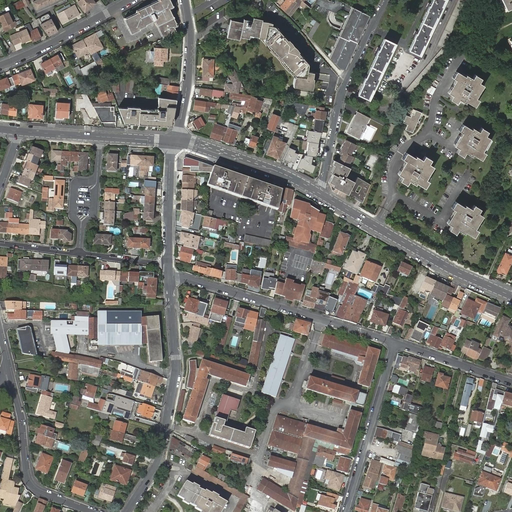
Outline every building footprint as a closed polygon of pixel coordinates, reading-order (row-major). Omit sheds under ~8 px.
[(25,5),(21,0),(13,4),(16,10),(25,5)] [(35,0),(33,1),(37,10),(58,0),(35,0)] [(85,12),(95,3),(92,0),(80,0),(77,2),(85,12)] [(156,21),(164,38),(176,33),(173,27),(176,26),(167,8),(171,6),(168,0),(159,0),(150,5),(152,8),(126,21),(132,33),(139,29),(139,28),(145,25),(145,24),(155,19),(156,19),(158,21),(156,21)] [(286,0),(281,7),(286,11),(289,8),(295,0),(286,0)] [(289,8),(286,11),(285,12),(290,16),(299,5),(304,8),(306,5),(302,1),(303,1),(301,0),(295,0),(289,8)] [(415,36),(414,38),(409,50),(419,55),(424,45),(425,45),(430,34),(429,34),(437,17),(438,18),(443,7),(442,6),(444,0),(432,0),(431,4),(430,6),(429,6),(428,8),(427,10),(427,11),(427,12),(422,22),(418,32),(416,34),(415,36)] [(444,47),(451,33),(466,0),(459,0),(438,45),(444,47)] [(511,0),(501,0),(507,11),(511,8),(511,0)] [(56,12),(57,14),(71,7),(70,5),(56,12)] [(71,7),(57,14),(62,23),(70,19),(69,17),(70,16),(71,18),(79,14),(74,5),(71,7)] [(152,8),(150,5),(138,10),(139,12),(125,19),(126,21),(152,8)] [(346,70),(371,16),(354,8),(331,58),(340,68),(346,70)] [(7,30),(17,26),(15,21),(13,22),(8,12),(0,15),(0,20),(3,27),(5,26),(7,30)] [(52,18),(40,24),(49,36),(59,31),(52,18)] [(262,22),(262,21),(253,19),(252,21),(250,21),(247,20),(244,19),(243,21),(243,22),(243,24),(230,21),(230,25),(228,33),(227,35),(240,38),(240,36),(240,35),(244,35),(249,37),(250,35),(250,33),(255,34),(255,33),(259,33),(262,22)] [(272,24),(262,22),(259,33),(259,35),(266,37),(268,39),(266,41),(295,74),(297,72),(295,85),(311,88),(312,80),(311,80),(312,72),(307,71),(307,69),(308,65),(304,60),(298,53),(296,51),(294,48),(291,46),(288,42),(287,41),(281,34),(279,32),(275,26),(273,26),(271,26),(272,24)] [(26,29),(27,29),(29,33),(33,42),(41,38),(37,29),(32,31),(29,24),(25,26),(26,29)] [(22,43),(31,39),(29,33),(27,29),(10,36),(14,45),(21,42),(22,43)] [(88,38),(83,40),(89,51),(100,46),(99,44),(103,42),(99,34),(95,37),(89,40),(88,38)] [(394,43),(384,39),(380,48),(379,50),(378,50),(377,53),(376,55),(367,76),(366,78),(365,78),(364,80),(363,82),(363,83),(358,94),(368,99),(373,89),(374,90),(379,79),(378,78),(386,62),(387,62),(392,51),(391,50),(394,43)] [(89,51),(83,40),(72,46),(79,57),(89,51)] [(168,48),(154,48),(154,51),(150,51),(150,58),(153,58),(153,61),(154,61),(154,66),(163,66),(163,61),(167,61),(168,48)] [(442,48),(403,93),(408,97),(447,53),(442,48)] [(58,55),(50,59),(55,67),(62,63),(62,61),(65,60),(61,53),(58,55)] [(99,69),(105,66),(98,55),(93,58),(95,61),(99,69)] [(46,72),(55,67),(50,59),(41,64),(46,72)] [(210,60),(203,59),(203,69),(203,80),(209,80),(212,80),(213,77),(213,66),(213,63),(213,60),(210,60)] [(80,75),(82,78),(99,69),(95,61),(80,69),(79,66),(73,69),(76,75),(79,74),(79,75),(80,75)] [(12,77),(15,84),(21,82),(22,85),(34,80),(30,69),(18,74),(12,77)] [(452,95),(450,99),(456,103),(458,101),(459,99),(460,98),(463,99),(466,102),(475,107),(479,100),(474,97),(481,84),(479,82),(481,78),(475,74),(471,80),(468,78),(456,71),(452,78),(458,81),(450,94),(452,95)] [(236,73),(230,76),(234,84),(234,85),(226,84),(225,92),(225,91),(231,92),(239,94),(240,81),(236,73)] [(0,95),(1,95),(0,93),(0,90),(15,84),(12,77),(7,79),(7,78),(0,80),(0,95)] [(118,80),(107,80),(111,89),(112,90),(112,91),(118,91),(118,80)] [(128,80),(127,80),(126,90),(133,90),(134,80),(128,80)] [(177,97),(178,87),(168,85),(157,83),(157,86),(156,90),(160,91),(167,92),(166,96),(177,97)] [(223,97),(224,91),(211,89),(201,88),(199,97),(211,98),(211,97),(212,98),(212,96),(223,97)] [(112,90),(111,89),(108,90),(105,91),(99,93),(96,94),(99,103),(102,102),(108,99),(108,101),(115,99),(112,93),(110,94),(109,92),(112,90)] [(252,97),(252,96),(248,95),(239,94),(231,92),(230,98),(242,100),(246,101),(245,104),(241,104),(238,103),(238,104),(236,104),(235,106),(248,108),(252,97)] [(176,103),(176,100),(158,97),(158,102),(158,107),(158,109),(155,109),(154,109),(146,109),(140,109),(138,109),(138,107),(127,107),(127,108),(118,108),(124,122),(124,124),(130,124),(135,124),(135,122),(146,123),(157,123),(157,125),(171,126),(173,118),(175,110),(175,108),(176,103)] [(209,106),(215,107),(215,103),(211,103),(195,100),(194,109),(208,111),(209,106)] [(305,114),(309,105),(286,101),(284,106),(305,114)] [(68,117),(70,105),(64,104),(64,103),(56,102),(55,117),(55,119),(60,119),(60,118),(63,118),(63,117),(68,117)] [(0,113),(8,114),(10,105),(2,104),(0,113)] [(29,104),(28,117),(33,117),(42,118),(43,105),(34,105),(29,104)] [(99,104),(92,104),(101,122),(116,122),(116,113),(114,113),(114,107),(99,106),(99,104)] [(232,114),(235,106),(222,104),(221,107),(228,109),(227,112),(232,114)] [(10,105),(8,114),(16,115),(18,106),(10,105)] [(247,108),(248,108),(235,106),(232,114),(231,117),(236,119),(240,109),(247,111),(247,108)] [(323,111),(324,107),(317,106),(315,118),(324,120),(325,120),(326,111),(323,111)] [(407,127),(414,130),(417,122),(418,120),(420,115),(422,113),(416,110),(413,109),(411,114),(412,114),(414,115),(413,118),(411,117),(407,115),(403,123),(408,125),(407,127)] [(348,130),(347,132),(358,137),(360,136),(369,118),(357,112),(348,130)] [(280,117),(276,126),(282,128),(287,115),(282,113),(280,117)] [(276,126),(280,117),(273,114),(271,119),(267,128),(274,131),(276,126)] [(203,121),(201,117),(193,121),(198,129),(207,124),(205,120),(203,121)] [(324,120),(315,118),(312,118),(310,130),(322,132),(324,120)] [(291,131),(294,124),(287,121),(283,128),(291,131)] [(223,140),(227,128),(216,124),(216,123),(215,122),(210,136),(220,140),(220,139),(223,140)] [(223,140),(223,141),(232,144),(237,131),(230,129),(232,123),(229,122),(227,128),(223,140)] [(391,137),(396,126),(390,123),(387,128),(384,134),(391,137)] [(464,134),(456,146),(459,148),(456,152),(463,156),(466,151),(473,155),(474,156),(481,160),(485,154),(480,150),(488,137),(485,136),(488,131),(481,127),(480,130),(479,131),(478,133),(475,131),(472,129),(463,124),(459,131),(464,134)] [(248,130),(243,143),(248,145),(252,135),(256,137),(257,135),(259,136),(259,135),(253,132),(248,130)] [(322,132),(310,130),(308,130),(306,141),(309,141),(307,155),(304,155),(303,158),(301,158),(297,167),(301,169),(302,168),(312,173),(317,162),(318,147),(319,138),(320,138),(322,132)] [(248,145),(254,147),(258,138),(259,136),(257,135),(256,137),(252,135),(248,145)] [(267,149),(266,153),(279,157),(285,143),(281,142),(283,139),(273,135),(271,138),(270,143),(267,149)] [(357,145),(345,139),(343,143),(344,143),(340,150),(342,151),(350,155),(352,150),(357,149),(358,145),(357,145)] [(39,158),(40,159),(43,151),(31,147),(28,154),(39,158)] [(289,147),(283,159),(290,162),(290,161),(294,163),(298,154),(294,152),(295,150),(289,147)] [(61,161),(61,152),(53,151),(52,160),(61,161)] [(350,155),(342,151),(340,155),(341,155),(338,162),(347,167),(350,162),(354,160),(356,157),(354,156),(350,155)] [(70,152),(61,152),(61,161),(61,165),(63,166),(66,166),(66,161),(70,161),(70,152)] [(79,153),(70,152),(70,161),(78,162),(79,153)] [(418,159),(406,152),(402,159),(408,162),(400,175),(402,176),(400,180),(406,184),(408,182),(409,180),(410,179),(413,181),(416,183),(425,188),(429,181),(424,178),(431,165),(429,164),(431,160),(425,156),(421,161),(418,159)] [(88,153),(79,153),(78,162),(78,167),(78,172),(80,172),(80,171),(87,171),(88,153)] [(28,154),(27,154),(25,161),(26,162),(34,165),(36,166),(39,158),(28,154)] [(108,155),(107,163),(116,163),(117,155),(108,155)] [(144,166),(145,157),(127,156),(127,161),(127,164),(127,165),(142,166),(144,166)] [(153,157),(145,157),(144,166),(149,166),(153,167),(153,157)] [(190,167),(190,170),(190,172),(196,172),(198,172),(198,171),(202,171),(202,163),(186,158),(183,160),(183,167),(190,167)] [(333,174),(329,180),(334,183),(333,185),(344,190),(343,192),(348,194),(348,192),(349,192),(354,182),(354,181),(345,177),(350,168),(347,167),(338,162),(334,160),(332,164),(335,165),(331,173),(333,174)] [(35,174),(38,166),(36,166),(34,165),(26,162),(24,167),(23,169),(35,174)] [(116,163),(107,163),(107,171),(116,171),(116,163)] [(211,173),(207,186),(277,210),(281,191),(213,167),(211,173)] [(31,181),(33,181),(35,174),(23,169),(23,171),(21,177),(31,181)] [(190,172),(183,172),(182,180),(183,180),(183,183),(182,183),(183,183),(183,187),(183,190),(194,190),(194,184),(195,184),(196,172),(190,172)] [(16,184),(28,188),(31,181),(21,177),(19,176),(16,184)] [(349,192),(363,201),(367,191),(370,185),(370,184),(357,176),(354,181),(354,182),(349,192)] [(147,181),(143,181),(143,188),(145,188),(154,189),(156,189),(156,182),(154,182),(147,181)] [(22,192),(11,188),(7,198),(18,203),(22,192)] [(145,196),(154,197),(154,189),(145,188),(145,196)] [(290,205),(293,190),(282,188),(277,211),(282,212),(284,204),(290,205)] [(105,193),(105,202),(114,202),(115,194),(117,194),(117,189),(112,189),(112,193),(105,193)] [(54,199),(63,199),(64,191),(55,190),(54,199)] [(198,194),(198,191),(194,190),(183,190),(183,196),(181,196),(181,201),(192,201),(192,198),(198,194)] [(348,194),(362,203),(362,202),(363,201),(349,192),(348,192),(348,194)] [(154,205),(154,197),(145,196),(144,204),(154,205)] [(63,208),(63,199),(54,199),(49,198),(49,207),(47,207),(47,211),(54,211),(54,208),(63,208)] [(181,206),(181,211),(191,213),(191,210),(197,206),(197,201),(192,201),(181,201),(182,201),(182,206),(181,206)] [(464,206),(456,201),(451,208),(457,211),(449,224),(451,225),(449,229),(455,233),(459,228),(465,232),(467,233),(474,237),(478,230),(473,227),(480,214),(478,213),(481,209),(474,205),(473,207),(472,209),(470,210),(467,209),(464,206)] [(124,206),(124,203),(119,203),(114,202),(105,202),(104,211),(114,211),(114,207),(119,207),(119,206),(124,206)] [(286,237),(284,244),(309,251),(311,244),(308,243),(309,236),(308,234),(310,230),(310,228),(321,231),(325,216),(318,214),(318,213),(318,212),(310,207),(308,208),(304,206),(305,204),(299,202),(297,203),(293,202),(290,216),(300,219),(299,223),(298,223),(296,229),(295,235),(293,239),(286,237)] [(153,213),(154,205),(144,204),(144,212),(153,213)] [(114,211),(104,211),(103,225),(113,226),(114,211)] [(191,213),(181,211),(180,216),(181,216),(179,224),(181,225),(181,227),(188,229),(191,220),(192,221),(194,214),(191,213)] [(133,220),(133,214),(133,212),(131,212),(129,213),(124,214),(123,219),(133,220)] [(153,221),(153,213),(144,212),(143,220),(153,221)] [(219,225),(223,226),(223,224),(226,224),(227,221),(205,217),(203,227),(218,231),(219,225)] [(325,222),(320,237),(322,237),(329,239),(333,224),(329,223),(325,222)] [(0,232),(8,233),(8,224),(0,223),(0,232)] [(8,233),(18,233),(19,224),(8,224),(8,233)] [(18,233),(28,234),(29,225),(19,224),(18,233)] [(29,225),(28,234),(39,235),(40,226),(39,225),(29,225)] [(51,239),(59,239),(59,230),(51,230),(51,239)] [(67,231),(59,230),(59,239),(63,239),(62,242),(70,242),(71,234),(67,232),(67,231)] [(192,235),(180,233),(180,242),(184,243),(183,247),(190,248),(197,250),(200,237),(192,235)] [(340,233),(333,251),(342,255),(349,236),(340,233)] [(94,244),(102,245),(102,236),(94,235),(94,244)] [(245,235),(244,242),(255,245),(269,248),(270,246),(271,241),(245,235)] [(102,236),(102,245),(114,245),(114,236),(109,236),(102,236)] [(126,238),(125,248),(148,249),(148,239),(126,238)] [(182,254),(181,257),(180,260),(190,263),(190,260),(194,261),(196,256),(192,255),(193,250),(182,247),(180,253),(182,254)] [(353,252),(345,269),(356,274),(364,255),(358,253),(358,254),(353,252)] [(511,256),(507,254),(505,253),(501,261),(499,265),(497,269),(497,270),(497,271),(498,271),(498,272),(498,273),(499,273),(500,273),(501,273),(501,272),(502,272),(502,271),(502,270),(507,272),(511,260),(511,256)] [(31,270),(32,260),(28,260),(28,258),(25,258),(23,257),(23,259),(21,259),(21,260),(19,260),(18,273),(20,273),(27,273),(27,270),(31,270)] [(48,261),(32,260),(31,270),(47,271),(48,261)] [(67,266),(67,265),(59,265),(60,260),(55,260),(54,275),(66,276),(67,266)] [(312,260),(311,265),(310,267),(322,270),(321,273),(323,273),(326,264),(313,260),(312,260)] [(380,268),(366,262),(360,276),(360,277),(357,283),(359,283),(361,279),(361,278),(361,276),(370,280),(374,282),(380,268)] [(401,262),(397,271),(407,276),(411,267),(401,262)] [(77,276),(77,266),(67,266),(66,276),(77,276)] [(88,267),(77,266),(77,276),(87,277),(88,267)] [(196,266),(194,266),(193,269),(199,271),(210,275),(221,278),(222,272),(212,269),(209,268),(207,268),(206,269),(196,266)] [(222,272),(221,278),(221,279),(235,281),(236,268),(226,267),(225,272),(222,272)] [(100,271),(100,280),(108,280),(111,280),(120,281),(120,272),(111,271),(109,271),(100,271)] [(129,272),(120,272),(120,281),(128,281),(138,282),(139,273),(129,272)] [(242,275),(237,273),(236,282),(240,283),(248,285),(250,276),(250,274),(242,272),(242,275)] [(274,274),(264,272),(261,288),(272,290),(275,291),(277,280),(275,279),(273,279),(274,274)] [(250,276),(248,285),(247,286),(258,288),(260,278),(250,276)] [(429,295),(436,281),(425,276),(418,291),(429,296),(429,295)] [(147,286),(156,287),(157,279),(148,278),(147,286)] [(285,281),(277,279),(277,280),(275,291),(274,294),(281,296),(285,297),(289,298),(292,300),(300,302),(304,288),(299,287),(294,285),(293,285),(293,286),(292,287),(291,286),(293,282),(286,280),(285,281)] [(443,301),(449,287),(436,281),(429,295),(443,301)] [(343,296),(334,317),(343,320),(354,296),(356,290),(358,286),(353,284),(348,282),(348,283),(348,284),(343,296)] [(343,296),(348,284),(343,282),(338,294),(343,296)] [(385,284),(384,287),(381,293),(386,295),(390,287),(385,284)] [(374,285),(372,291),(377,294),(378,293),(381,293),(384,287),(379,285),(378,287),(374,285)] [(155,295),(156,287),(147,286),(143,286),(138,286),(138,288),(143,289),(143,294),(147,294),(146,298),(155,298),(155,295)] [(454,289),(449,287),(443,301),(441,305),(448,308),(453,298),(450,297),(454,289)] [(318,290),(318,289),(313,288),(310,297),(305,296),(302,306),(313,309),(316,299),(315,299),(317,293),(318,290)] [(453,298),(448,308),(455,311),(457,309),(464,293),(460,291),(457,298),(458,298),(457,299),(453,298)] [(316,299),(313,309),(322,312),(327,302),(328,297),(329,297),(318,293),(316,299)] [(354,296),(343,320),(356,324),(366,301),(354,296)] [(408,299),(404,297),(403,299),(399,306),(399,307),(400,308),(399,309),(398,309),(392,322),(402,326),(409,312),(403,309),(405,306),(407,302),(408,299)] [(399,306),(403,299),(396,297),(393,303),(399,306)] [(188,298),(184,312),(188,313),(194,315),(198,302),(188,298)] [(482,313),(487,303),(476,298),(475,302),(467,298),(460,313),(474,320),(478,312),(482,313)] [(209,317),(208,319),(216,321),(220,322),(221,323),(223,315),(226,303),(214,299),(211,311),(209,317)] [(329,299),(324,310),(332,314),(337,302),(329,299)] [(16,302),(4,301),(7,310),(21,310),(25,311),(25,302),(16,302)] [(207,304),(198,302),(194,315),(202,317),(203,315),(207,304)] [(501,309),(487,303),(482,313),(496,320),(501,309)] [(374,311),(370,322),(384,326),(388,315),(386,315),(382,313),(382,312),(383,311),(374,308),(374,311)] [(245,324),(246,320),(248,312),(238,309),(236,317),(235,322),(245,324)] [(18,317),(21,317),(21,316),(21,311),(7,310),(7,319),(13,319),(13,317),(13,315),(18,315),(18,317)] [(97,336),(97,345),(141,346),(141,344),(142,339),(147,339),(148,344),(149,363),(162,362),(159,330),(158,316),(145,317),(141,318),(141,311),(97,311),(97,323),(95,323),(95,336),(97,336)] [(257,319),(258,315),(248,312),(246,320),(245,324),(255,327),(257,319)] [(202,317),(194,315),(188,313),(186,318),(207,325),(207,323),(215,326),(216,321),(208,319),(205,318),(202,317)] [(71,321),(51,320),(51,324),(51,334),(54,334),(66,334),(76,335),(88,335),(88,317),(80,317),(77,316),(75,316),(74,321),(71,321)] [(225,324),(216,356),(222,358),(223,356),(225,347),(223,346),(229,326),(231,319),(227,318),(225,324)] [(254,331),(248,364),(247,367),(256,370),(266,321),(259,319),(257,319),(255,327),(254,331)] [(298,333),(302,334),(307,335),(310,324),(296,320),(295,324),(290,323),(286,322),(284,329),(288,330),(293,332),(298,333)] [(425,328),(426,325),(420,322),(419,325),(417,324),(410,338),(414,339),(414,340),(419,342),(425,328)] [(511,341),(510,343),(509,345),(506,352),(511,354),(511,353),(511,327),(508,326),(499,322),(493,335),(498,338),(498,340),(502,342),(503,340),(504,338),(511,341)] [(187,347),(195,349),(196,344),(195,344),(200,329),(199,328),(200,325),(194,323),(192,330),(191,329),(187,341),(188,342),(187,347)] [(16,329),(22,353),(37,356),(31,329),(31,328),(30,327),(29,326),(28,326),(27,326),(26,326),(25,327),(25,328),(25,329),(16,329)] [(438,328),(434,326),(426,343),(426,344),(429,346),(429,345),(437,349),(441,340),(434,337),(438,328)] [(408,341),(413,330),(410,328),(405,340),(408,341)] [(444,337),(440,346),(450,350),(455,338),(450,335),(446,333),(445,336),(446,336),(445,337),(444,337)] [(56,352),(67,354),(69,351),(66,334),(54,334),(57,350),(56,352)] [(261,392),(276,397),(295,339),(280,334),(261,392)] [(325,334),(322,345),(359,357),(357,361),(364,363),(358,384),(369,387),(379,351),(368,348),(325,334)] [(478,358),(481,350),(478,349),(477,349),(476,349),(478,345),(472,342),(471,343),(470,346),(465,344),(462,350),(467,353),(466,354),(474,358),(477,359),(478,358)] [(195,349),(194,354),(246,371),(247,367),(239,364),(238,363),(229,361),(222,358),(216,356),(195,349)] [(56,352),(54,360),(79,364),(89,366),(99,369),(100,369),(101,363),(102,361),(101,361),(100,361),(75,356),(56,352)] [(414,374),(418,375),(421,367),(418,367),(420,361),(409,357),(408,358),(403,356),(403,357),(397,355),(392,371),(398,372),(399,369),(405,371),(405,370),(405,369),(406,367),(415,370),(414,373),(414,374)] [(201,360),(182,419),(194,423),(208,380),(205,379),(207,374),(246,387),(249,376),(201,360)] [(89,366),(79,364),(78,365),(70,364),(68,379),(76,380),(78,368),(82,369),(81,371),(98,376),(99,369),(89,366)] [(127,365),(124,372),(131,375),(134,367),(127,365)] [(430,382),(434,369),(425,367),(421,380),(430,382)] [(122,371),(121,375),(124,376),(132,379),(139,381),(155,387),(156,382),(155,381),(157,376),(136,368),(133,375),(131,375),(122,371)] [(435,386),(447,389),(449,378),(442,376),(442,374),(438,373),(435,386)] [(118,374),(117,377),(123,379),(131,382),(132,379),(124,376),(121,375),(118,374)] [(30,375),(28,386),(40,388),(43,390),(43,391),(41,395),(43,395),(52,398),(53,394),(46,392),(49,378),(30,375)] [(309,377),(306,389),(354,404),(363,406),(367,394),(358,392),(356,391),(358,387),(326,377),(324,382),(309,377)] [(463,397),(462,397),(460,406),(461,407),(462,405),(465,406),(467,399),(468,399),(471,400),(472,397),(469,396),(470,389),(473,390),(474,385),(471,384),(472,381),(467,379),(463,397)] [(155,387),(139,381),(136,392),(140,393),(140,396),(144,397),(144,395),(150,397),(152,391),(153,392),(155,387)] [(93,398),(97,386),(86,383),(86,384),(85,386),(85,387),(88,387),(87,390),(84,389),(82,397),(89,399),(89,397),(93,398)] [(497,384),(493,383),(491,389),(488,402),(500,406),(501,404),(503,397),(497,395),(496,400),(492,399),(493,394),(495,390),(497,384)] [(132,394),(113,387),(112,391),(131,398),(132,394)] [(492,399),(496,400),(497,395),(503,397),(504,393),(495,390),(493,394),(492,399)] [(511,394),(504,393),(501,404),(511,406),(511,394)] [(115,404),(111,415),(127,420),(131,421),(131,418),(128,417),(133,401),(112,394),(108,394),(106,399),(107,400),(106,401),(115,404)] [(400,408),(421,415),(423,408),(419,407),(414,405),(410,404),(411,401),(407,399),(408,395),(405,394),(403,401),(400,408)] [(52,398),(43,395),(37,414),(54,419),(56,413),(48,411),(52,398)] [(231,408),(236,410),(239,401),(222,395),(214,418),(215,418),(224,421),(226,422),(230,410),(231,408)] [(89,403),(87,408),(100,411),(102,412),(106,401),(106,400),(100,399),(98,405),(89,403)] [(106,401),(102,412),(108,414),(111,415),(115,404),(106,401)] [(140,403),(137,414),(151,418),(155,408),(140,403)] [(336,452),(348,456),(350,450),(361,413),(350,410),(348,416),(344,428),(344,431),(337,429),(336,433),(307,425),(277,416),(268,445),(298,454),(296,461),(295,464),(270,457),(267,466),(277,469),(277,471),(291,478),(287,493),(263,479),(257,489),(294,511),(312,451),(316,453),(318,446),(336,452)] [(475,426),(480,426),(483,413),(473,411),(470,420),(474,421),(474,423),(476,423),(475,426)] [(414,433),(417,434),(418,432),(417,432),(419,425),(418,425),(419,421),(420,417),(412,413),(410,418),(412,419),(411,423),(412,423),(411,425),(408,424),(407,428),(406,430),(411,432),(414,433)] [(5,432),(6,433),(11,434),(14,422),(9,421),(9,420),(6,420),(0,418),(0,429),(6,431),(5,432)] [(224,421),(215,418),(213,424),(213,423),(209,435),(249,448),(253,436),(255,431),(245,428),(243,433),(222,426),(224,421)] [(116,421),(113,430),(124,434),(126,424),(116,421)] [(440,430),(443,423),(435,421),(433,428),(440,430)] [(484,424),(480,439),(483,440),(485,440),(487,431),(492,433),(493,426),(484,424)] [(37,429),(36,433),(38,434),(39,434),(46,437),(50,438),(55,440),(57,435),(52,433),(53,430),(44,427),(41,426),(40,430),(37,429)] [(376,427),(374,435),(377,436),(382,438),(382,437),(386,439),(398,442),(401,435),(388,431),(379,428),(376,427)] [(124,434),(113,430),(112,436),(110,440),(112,440),(121,443),(122,439),(130,441),(130,442),(135,444),(136,442),(139,442),(140,438),(124,434)] [(422,455),(441,459),(444,448),(440,447),(440,444),(436,443),(438,435),(425,432),(424,437),(426,437),(422,455)] [(192,457),(198,447),(192,444),(185,440),(172,433),(169,451),(190,462),(192,457)] [(39,434),(38,434),(37,437),(35,443),(43,446),(47,447),(50,438),(46,437),(39,434)] [(102,436),(93,434),(92,439),(100,442),(102,436)] [(185,440),(192,444),(192,443),(195,439),(187,436),(186,438),(185,440)] [(481,453),(485,455),(485,453),(481,451),(482,450),(480,450),(483,442),(478,441),(476,452),(481,453)] [(397,445),(414,450),(414,447),(398,442),(397,445)] [(490,457),(495,443),(491,442),(486,453),(485,453),(485,455),(490,457)] [(414,450),(397,445),(396,449),(399,450),(395,462),(381,458),(379,462),(393,466),(407,471),(414,450)] [(212,451),(224,455),(226,450),(213,446),(212,451)] [(318,446),(316,453),(313,465),(320,467),(321,468),(324,458),(333,461),(336,452),(318,446)] [(89,451),(83,449),(80,457),(86,459),(89,451)] [(458,460),(471,464),(475,452),(467,449),(466,452),(458,449),(457,453),(460,454),(458,460)] [(223,458),(235,462),(239,454),(226,450),(223,458)] [(133,460),(134,457),(133,456),(125,454),(122,453),(121,457),(124,458),(122,462),(131,465),(133,460)] [(41,462),(38,470),(47,473),(52,458),(42,454),(39,461),(41,462)] [(210,460),(204,456),(203,455),(196,466),(204,470),(210,460)] [(9,469),(12,458),(6,457),(3,468),(9,469)] [(337,470),(347,473),(351,460),(340,457),(337,470)] [(379,462),(372,459),(369,469),(370,470),(368,477),(367,476),(364,485),(373,488),(376,479),(378,472),(381,462),(379,462)] [(58,471),(55,478),(64,482),(71,464),(62,461),(59,468),(58,471)] [(393,480),(397,467),(393,466),(384,463),(382,471),(385,472),(384,477),(393,480)] [(234,495),(237,490),(224,482),(223,482),(217,479),(206,472),(204,471),(194,465),(191,471),(234,495)] [(124,481),(127,482),(128,482),(130,478),(128,477),(129,475),(130,471),(115,466),(111,480),(123,483),(124,481)] [(5,502),(14,505),(17,495),(18,490),(13,488),(9,487),(10,483),(7,482),(5,482),(7,474),(8,474),(9,469),(3,468),(0,482),(0,493),(3,494),(2,497),(6,498),(6,499),(5,502)] [(343,475),(328,470),(325,478),(330,480),(328,486),(339,490),(342,482),(341,482),(343,475)] [(478,484),(486,487),(491,475),(482,472),(478,484)] [(223,482),(225,477),(220,474),(217,479),(223,482)] [(442,475),(432,474),(431,479),(437,479),(435,486),(440,487),(443,475),(442,475)] [(491,475),(486,487),(495,491),(500,479),(491,475)] [(76,481),(72,492),(83,496),(87,486),(76,481)] [(204,491),(198,488),(192,484),(186,481),(178,494),(184,498),(183,499),(183,500),(184,500),(188,503),(195,506),(201,510),(200,511),(199,511),(220,511),(226,502),(217,497),(213,495),(211,493),(210,495),(204,491)] [(423,511),(427,511),(434,490),(429,488),(430,485),(421,483),(419,490),(422,491),(421,492),(418,491),(414,508),(420,509),(419,511),(423,511)] [(102,486),(98,497),(111,502),(116,488),(106,484),(105,487),(102,486)] [(484,489),(475,487),(474,494),(483,496),(484,489)] [(234,495),(240,499),(245,502),(249,497),(244,494),(237,490),(234,495)] [(333,494),(328,492),(326,496),(321,495),(318,505),(334,510),(335,505),(332,504),(334,498),(337,499),(338,495),(333,494)] [(441,508),(459,511),(463,497),(445,493),(441,508)] [(395,503),(392,511),(394,511),(395,511),(396,511),(398,507),(401,508),(405,497),(401,496),(401,495),(398,494),(397,498),(395,503)] [(39,498),(39,499),(33,511),(42,511),(46,501),(39,498)] [(355,510),(361,511),(366,511),(370,501),(361,498),(358,505),(357,505),(355,510)] [(240,511),(245,502),(240,499),(233,511),(240,511)] [(16,505),(12,511),(18,511),(22,504),(17,502),(16,505)]
